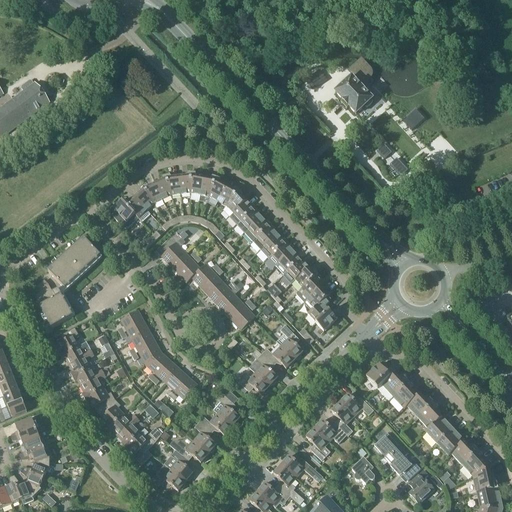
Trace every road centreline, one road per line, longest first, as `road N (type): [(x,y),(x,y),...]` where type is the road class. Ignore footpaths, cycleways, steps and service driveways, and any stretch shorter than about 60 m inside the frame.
road 1 (secondary): [(359,220),(152,3)]
road 2 (residential): [(0,299),(55,399),(95,450),(162,511)]
road 3 (residential): [(366,335),(349,315),(346,284),(243,175),(198,159)]
road 4 (residential): [(205,511),(366,335)]
road 5 (residential): [(511,461),(418,360),(392,359),(366,335)]
road 6 (residential): [(182,326),(87,212)]
road 7 (residential): [(87,212),(148,168),(198,159)]
